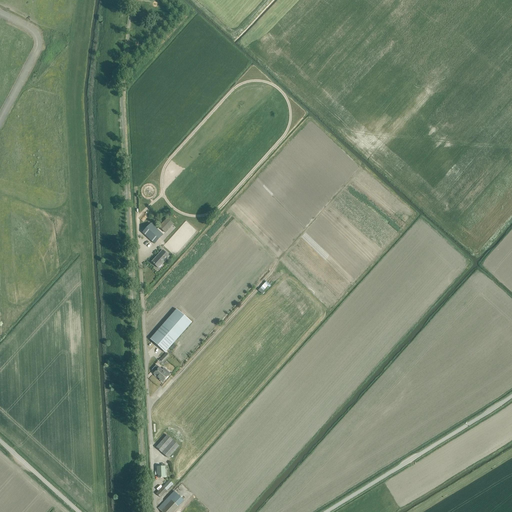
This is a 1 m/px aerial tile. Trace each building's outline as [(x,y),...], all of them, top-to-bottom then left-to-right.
[(173,224),(167,218),(159,227),(165,232),(173,224)] [(157,229),(151,224),(142,232),(154,244),(163,235),(157,229)] [(169,256),(162,250),(152,262),(158,268),(169,256)] [(151,339),(165,352),(191,323),(177,310),(151,339)] [(167,352),(160,358),(163,361),(169,355),(167,352)] [(155,372),(154,374),(163,382),(169,376),(159,367),(156,365),(152,370),(155,372)] [(179,446),(167,435),(156,447),(168,458),(179,446)] [(169,480),(156,493),(160,497),(167,491),(166,491),(173,484),(169,480)] [(174,491),(158,508),(161,511),(172,511),(184,500),(174,491)]
